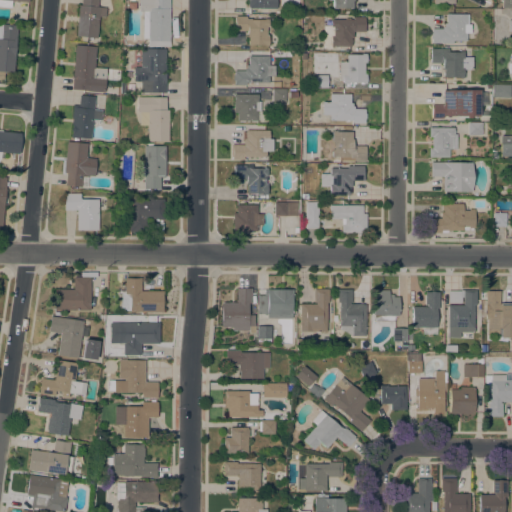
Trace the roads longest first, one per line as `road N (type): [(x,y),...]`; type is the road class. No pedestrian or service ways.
road 1 (tertiary): [(189,511),(200,0)]
road 2 (residential): [(0,440),(54,0)]
road 3 (tertiary): [(511,256),(196,254)]
road 4 (residential): [(393,255),(394,0)]
road 5 (residential): [(196,254),(0,252)]
road 6 (residential): [(511,447),(403,447),(383,457)]
